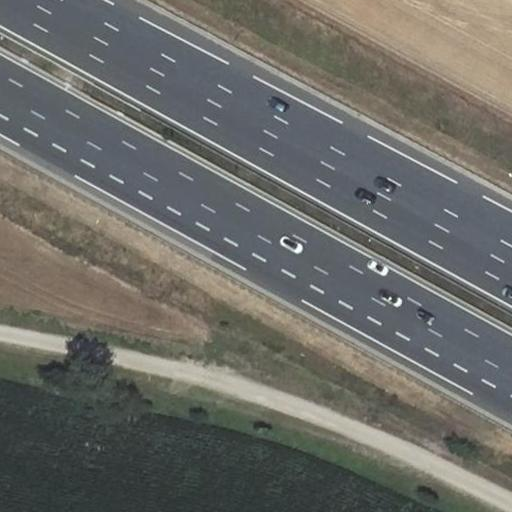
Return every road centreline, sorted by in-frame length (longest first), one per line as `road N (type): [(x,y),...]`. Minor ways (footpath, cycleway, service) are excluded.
road 1 (motorway): [(0,94),(511,375)]
road 2 (motorway): [(511,266),(28,0)]
road 3 (track): [(511,508),(437,469),(146,357),(0,334)]
